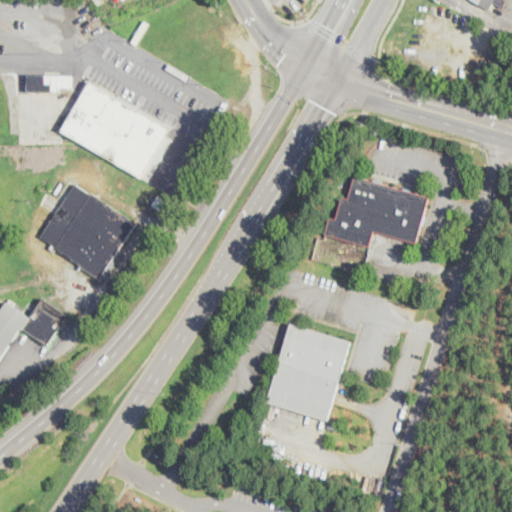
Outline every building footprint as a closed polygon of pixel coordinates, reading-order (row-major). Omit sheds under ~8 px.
[(495,0),(491,9),(474,0),(495,0)] [(73,77),(73,88),(58,88),(58,92),(28,91),(29,76),(73,77)] [(170,129),(142,177),(63,130),(91,82),(170,129)] [(356,176),(361,177),(430,196),(418,243),(375,231),(371,246),(327,234),(331,217),(337,219),(344,197),(350,198),(356,176)] [(76,184),(92,194),(92,193),(138,222),(103,277),(58,248),(55,252),(50,249),(53,244),(42,237),(76,184)] [(168,202),(161,212),(151,205),(158,195),(168,202)] [(69,316),(49,345),(23,327),(0,361),(0,315),(9,302),(32,318),(45,299),(69,316)] [(333,403),(328,420),(269,403),(292,323),(352,341),(333,403)]
